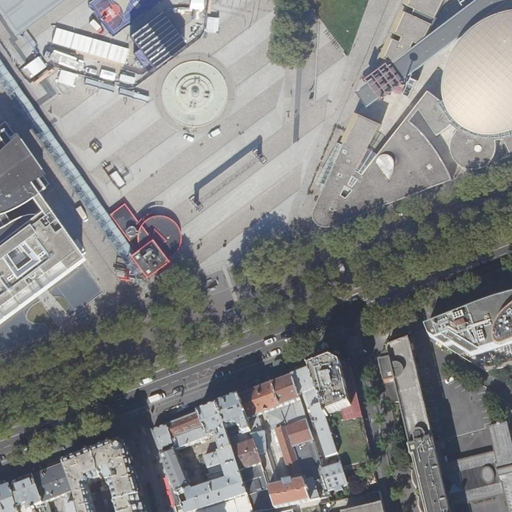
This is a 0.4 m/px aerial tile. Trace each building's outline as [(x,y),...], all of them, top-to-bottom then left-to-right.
[(0,0),(0,2),(17,27),(54,0),(0,0)] [(511,0),(408,0),(406,5),(416,10),(413,15),(403,11),(393,34),(403,38),(401,43),(391,39),(382,59),(393,64),(356,92),(362,100),(368,108),(449,48),(474,29),(474,30),(469,35),(463,42),(458,48),(454,55),(450,63),(448,71),(446,80),(446,88),(446,94),(447,100),(449,107),(452,113),(455,117),(453,119),(450,116),(446,110),(443,104),(429,92),(378,155),(368,149),(381,126),(358,114),(316,205),(314,211),(313,214),(313,217),(314,220),(315,222),(316,224),(318,226),(320,227),(322,228),(326,229),(427,190),(451,180),(450,175),(447,169),(442,160),(434,148),(426,138),(420,131),(411,122),(420,111),(431,128),(437,137),(452,126),(455,128),(457,130),(455,133),(453,137),(451,140),(451,143),(450,147),(450,150),(451,154),(452,157),(454,161),(456,163),(458,166),(461,168),(465,169),(468,170),(476,171),(487,167),(489,165),(492,162),(494,157),(496,153),(496,150),(496,146),(496,141),(504,140),(511,157),(511,156),(511,0)] [(129,243),(107,214),(0,59),(0,81),(136,278),(149,268),(146,265),(145,265),(134,250),(132,250),(129,250),(128,249),(128,248),(127,246),(128,244),(129,243)] [(0,214),(9,212),(33,195),(48,185),(13,135),(1,146),(0,144),(0,214)] [(146,265),(149,268),(153,265),(151,262),(161,253),(162,254),(164,255),(166,255),(168,254),(169,253),(169,252),(169,251),(169,248),(178,241),(167,231),(168,228),(168,227),(167,226),(166,225),(165,225),(163,225),(162,226),(158,221),(157,219),(158,214),(153,214),(152,212),(143,215),(137,220),(123,202),(107,214),(129,243),(128,244),(127,246),(128,248),(128,249),(129,250),(132,250),(134,250),(145,265),(146,265)] [(0,305),(24,287),(21,282),(28,277),(36,270),(39,275),(42,275),(48,274),(54,272),(59,270),(65,267),(70,264),(75,262),(79,259),(45,210),(38,216),(30,216),(20,218),(0,227),(0,305)] [(0,322),(81,262),(79,259),(75,262),(70,264),(65,267),(59,270),(54,272),(48,274),(42,275),(39,275),(36,270),(28,277),(21,282),(24,287),(0,305),(0,322)] [(511,295),(479,308),(427,328),(430,337),(461,356),(468,354),(473,357),(499,349),(509,345),(511,353),(511,295)] [(232,308),(225,311),(228,318),(234,315),(232,308)] [(455,511),(454,507),(504,495),(507,511),(511,511),(511,445),(507,423),(433,440),(409,341),(390,348),(390,349),(388,352),(388,351),(389,355),(387,355),(385,357),(384,358),(384,359),(383,360),(384,362),(380,363),(388,400),(390,402),(391,402),(392,403),(397,403),(399,402),(410,447),(409,447),(410,448),(409,448),(411,454),(411,456),(411,458),(412,458),(412,459),(413,458),(416,471),(416,472),(415,474),(415,476),(415,478),(417,483),(418,485),(420,486),(422,498),(422,500),(421,502),(421,504),(422,507),(425,511),(424,511),(455,511)] [(333,361),(330,354),(308,363),(311,369),(333,361)] [(356,393),(351,370),(342,365),(333,361),(311,369),(326,418),(340,461),(341,464),(342,467),(372,461),(362,419),(361,412),(356,393)] [(326,418),(311,369),(302,373),(293,376),(299,396),(303,395),(310,416),(310,417),(312,417),(314,417),(327,457),(331,456),(334,463),(340,461),(326,418)] [(281,381),(276,383),(259,389),(259,390),(239,397),(277,508),(332,497),(330,493),(323,470),(299,396),(293,376),(281,381)] [(259,389),(276,383),(274,377),(257,384),(259,390),(259,389)] [(294,511),(294,510),(283,511),(277,511),(277,508),(239,397),(228,401),(218,405),(253,511),(254,511),(261,511),(294,511)] [(254,511),(253,511),(218,405),(208,409),(199,413),(209,438),(209,439),(216,436),(221,450),(204,456),(210,474),(207,475),(210,484),(192,490),(176,450),(163,455),(160,448),(162,458),(177,511),(176,511),(261,511),(254,511)] [(176,450),(209,438),(199,413),(176,422),(153,431),(160,448),(163,455),(176,450)] [(137,481),(129,450),(118,444),(115,445),(105,449),(82,458),(66,464),(76,491),(81,511),(95,511),(91,494),(94,494),(93,492),(95,492),(101,490),(106,507),(142,498),(137,481)] [(49,471),(34,477),(43,504),(32,508),(33,511),(48,511),(46,503),(61,497),(62,502),(65,501),(67,511),(81,511),(76,491),(66,464),(49,471)] [(348,485),(342,467),(341,464),(323,470),(330,493),(336,491),(337,492),(342,490),(342,489),(346,490),(345,486),(348,485)] [(43,504),(34,477),(33,473),(13,480),(14,484),(11,485),(18,511),(33,511),(32,508),(43,504)] [(18,511),(11,485),(0,489),(0,511),(18,511)] [(364,495),(363,488),(350,491),(352,498),(364,495)] [(384,511),(383,504),(380,492),(370,494),(372,506),(346,511),(384,511)] [(145,511),(142,498),(106,507),(107,511),(145,511)]
